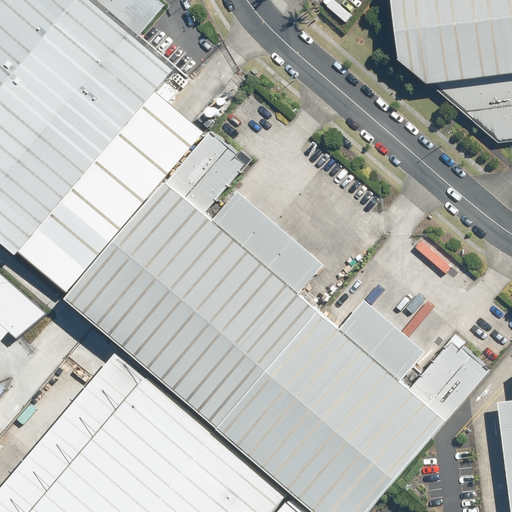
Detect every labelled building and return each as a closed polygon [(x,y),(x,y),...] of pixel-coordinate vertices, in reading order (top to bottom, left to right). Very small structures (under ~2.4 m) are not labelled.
[(0,0),(0,232),(74,295),(215,131),(168,90),(187,68),(146,33),(172,3),(168,0),(0,0)] [(511,0),(397,0),(405,57),(500,142),(511,140),(511,0)] [(246,181),(220,210),(211,203),(257,149),(248,141),(244,145),(221,125),(215,131),(74,295),(329,511),(367,511),(497,360),(470,337),(474,333),(462,324),(416,378),(409,371),(434,342),(373,289),(348,319),(306,284),(332,254),(246,181)] [(0,345),(13,330),(21,336),(50,310),(0,267),(0,345)] [(278,511),(294,494),(121,347),(0,491),(0,511),(278,511)] [(511,398),(501,400),(511,490),(511,398)] [(314,511),(294,494),(278,511),(314,511)]
